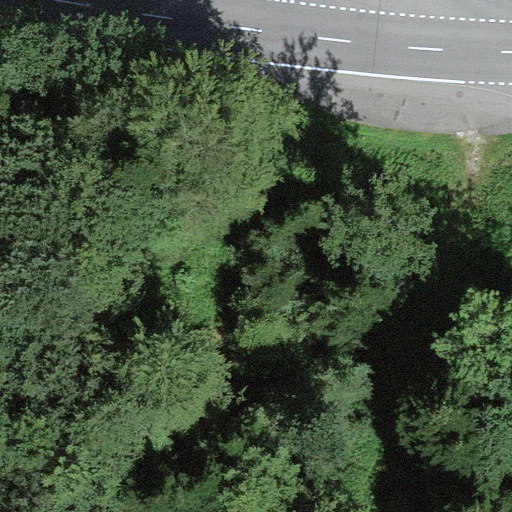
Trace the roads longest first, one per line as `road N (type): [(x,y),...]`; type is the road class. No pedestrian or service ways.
road 1 (secondary): [(73,0),(293,35)]
road 2 (secondary): [(293,35),(511,52)]
